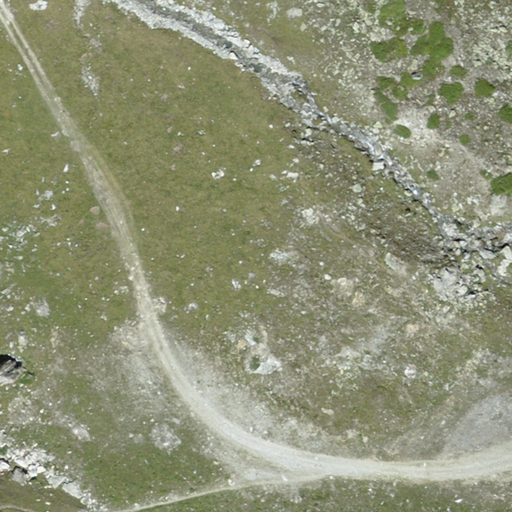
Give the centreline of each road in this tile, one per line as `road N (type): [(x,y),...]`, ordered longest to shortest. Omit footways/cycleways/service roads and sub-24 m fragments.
road 1 (track): [(0,4),(134,268),(200,431),(333,457)]
road 2 (track): [(511,454),(455,468),(333,457)]
